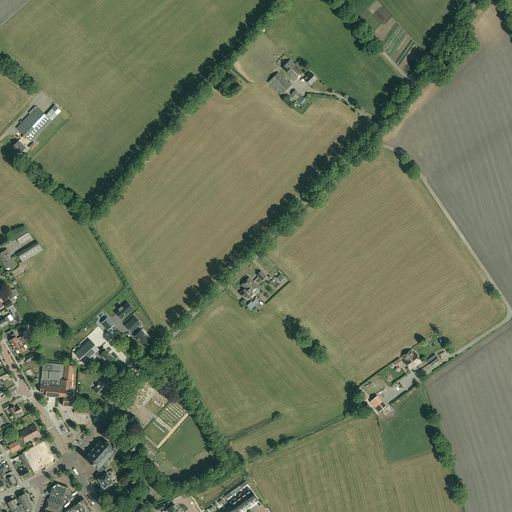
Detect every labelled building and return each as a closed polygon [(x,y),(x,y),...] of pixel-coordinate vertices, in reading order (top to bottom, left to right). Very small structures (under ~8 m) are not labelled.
[(306,77),(290,60),(282,68),(295,81),(301,75),(304,79),(310,85),(316,79),(311,73),(306,77)] [(281,95),(290,85),(278,72),(268,82),(281,95)] [(296,101),(300,95),(295,90),(291,95),(296,101)] [(302,105),(306,100),(301,96),(297,100),(302,105)] [(31,142),(51,121),(37,107),(16,129),(31,142)] [(53,119),(59,113),(52,107),(47,113),(53,119)] [(20,154),(26,148),(18,141),(13,147),(20,154)] [(29,146),(33,150),(38,145),(35,141),(29,146)] [(14,236),(19,245),(31,237),(25,228),(14,236)] [(17,256),(22,262),(42,249),(38,243),(17,256)] [(13,260),(12,261),(6,250),(0,253),(0,258),(6,269),(9,267),(10,269),(11,269),(14,268),(14,267),(13,265),(15,264),(13,260)] [(262,281),(266,276),(261,271),(256,275),(262,281)] [(251,291),(252,292),(258,286),(249,278),(241,286),(244,289),(245,290),(247,288),(246,288),(247,287),(251,291)] [(249,294),(252,292),(251,291),(247,287),(246,288),(247,288),(245,290),(244,289),(239,294),(244,299),(245,298),(246,299),(249,299),(251,297),(249,294)] [(6,309),(13,305),(11,300),(4,304),(6,309)] [(251,310),(258,302),(255,300),(252,303),(251,301),(246,306),(251,310)] [(129,310),(124,304),(121,306),(120,305),(117,308),(118,309),(115,312),(120,318),(129,310)] [(13,305),(6,309),(7,309),(7,310),(10,315),(15,312),(12,306),(13,305)] [(10,322),(11,321),(10,321),(7,316),(0,320),(0,325),(1,328),(10,322)] [(135,317),(125,325),(131,332),(141,323),(135,317)] [(114,325),(107,318),(101,323),(108,330),(114,325)] [(24,339),(32,334),(32,332),(29,334),(27,330),(21,333),(23,336),(24,339)] [(141,330),(134,336),(142,345),(149,339),(141,330)] [(26,350),(22,344),(28,340),(27,337),(32,334),(24,339),(21,340),(12,346),(15,351),(18,350),(20,353),(26,350)] [(12,346),(21,340),(24,339),(23,336),(19,338),(17,339),(16,336),(9,340),(12,346)] [(90,340),(75,353),(84,363),(99,350),(90,340)] [(113,358),(110,355),(110,354),(108,352),(108,353),(105,350),(103,352),(100,350),(97,353),(99,356),(100,355),(107,363),(113,358)] [(407,353),(416,366),(422,362),(415,353),(414,354),(412,350),(407,353)] [(28,362),(36,357),(33,353),(26,358),(28,362)] [(410,370),(416,366),(407,353),(403,356),(405,360),(404,361),(410,370)] [(432,366),(439,360),(436,356),(428,361),(432,366)] [(73,366),(60,364),(44,362),(42,379),(41,379),(40,392),(45,393),(45,396),(63,398),(62,406),(72,407),(73,396),(70,395),(72,380),(71,380),(73,366)] [(110,382),(112,379),(107,374),(104,377),(105,377),(102,381),(101,381),(93,390),(100,395),(107,386),(105,384),(108,381),(110,382)] [(412,374),(398,385),(402,390),(416,380),(412,374)] [(365,401),(368,398),(362,391),(360,394),(365,401)] [(377,396),(370,402),(379,412),(386,406),(377,396)] [(19,416),(23,414),(19,407),(14,409),(13,407),(9,409),(12,415),(10,416),(11,418),(13,417),(14,417),(18,414),(19,416)] [(20,432),(25,442),(40,434),(34,425),(20,432)] [(145,438),(142,436),(135,443),(134,442),(128,449),(132,453),(138,446),(140,444),(145,438)] [(9,446),(12,452),(20,448),(17,441),(9,446)] [(87,461),(96,469),(97,470),(97,469),(103,464),(108,457),(110,458),(118,449),(113,444),(111,447),(110,444),(108,442),(105,442),(103,443),(101,442),(101,441),(99,442),(99,441),(99,442),(97,444),(96,443),(96,444),(95,446),(94,446),(94,447),(92,449),(92,448),(91,449),(92,449),(90,452),(90,451),(89,452),(90,452),(88,454),(87,454),(87,455),(85,458),(84,457),(84,458),(84,459),(85,458),(87,460),(87,461)] [(55,462),(51,454),(49,449),(48,449),(45,442),(35,447),(42,459),(40,461),(38,458),(31,462),(36,472),(48,465),(49,466),(55,462)] [(23,453),(26,459),(33,455),(30,449),(23,453)] [(30,467),(28,462),(28,461),(26,459),(23,453),(19,456),(23,464),(22,464),(25,469),(20,472),(23,478),(30,475),(27,469),(30,467)] [(106,469),(105,467),(103,464),(97,469),(98,470),(99,472),(96,474),(99,478),(98,479),(101,484),(101,485),(102,487),(103,487),(104,488),(113,482),(111,478),(112,477),(110,475),(109,476),(105,470),(106,469)] [(11,472),(5,475),(2,469),(5,468),(3,465),(2,465),(0,465),(0,472),(2,477),(3,476),(5,480),(6,479),(10,485),(15,482),(12,476),(13,476),(11,472)] [(124,473),(119,476),(124,483),(128,480),(124,473)] [(47,501),(48,501),(45,509),(46,510),(52,511),(63,511),(61,510),(62,508),(64,504),(71,498),(73,497),(66,490),(67,487),(57,483),(52,487),(50,493),(51,493),(49,499),(47,498),(47,501)] [(249,488),(244,492),(252,502),(256,498),(249,488)] [(241,493),(239,494),(247,505),(252,502),(244,492),(245,493),(242,494),(241,493)] [(25,493),(18,497),(19,500),(18,501),(23,511),(30,511),(32,507),(32,506),(25,493)] [(235,498),(242,508),(247,505),(239,494),(240,496),(236,499),(235,498)] [(90,511),(91,511),(83,498),(76,503),(77,504),(75,505),(75,504),(72,507),(68,510),(67,509),(63,511),(90,511)] [(235,498),(230,502),(236,511),(237,511),(242,508),(235,498)] [(12,511),(13,511),(18,509),(13,500),(7,503),(12,511)]
